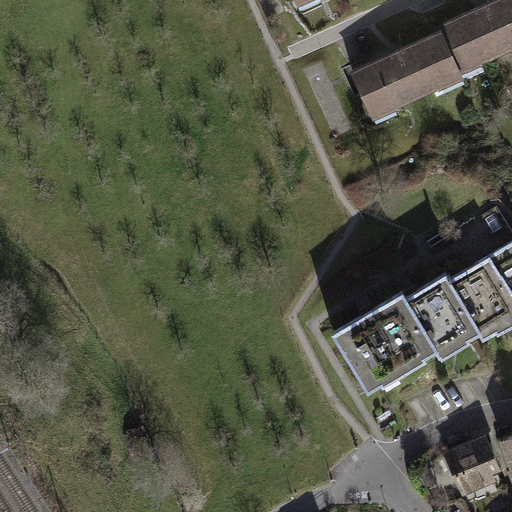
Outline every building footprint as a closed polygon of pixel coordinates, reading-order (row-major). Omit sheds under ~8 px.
[(439,28),(461,73),(496,57),(511,49),(511,0),(486,0),(477,5),(437,23),(439,28)] [(461,73),(439,28),(393,49),(349,69),(371,118),(462,77),(461,73)] [(511,49),(496,57),(511,93),(511,49)] [(511,240),(472,264),(449,278),(481,332),(484,337),(495,330),(497,332),(511,322),(511,240)] [(410,291),(403,295),(435,349),(441,359),(469,343),(469,339),(481,332),(449,278),(444,271),(410,291)] [(367,309),(328,332),(364,392),(377,384),(379,387),(424,361),(422,356),(435,349),(403,295),(400,290),(367,309)] [(500,468),(486,434),(444,452),(462,495),(495,481),(491,472),(500,468)] [(511,434),(498,440),(510,471),(511,469),(511,434)]
